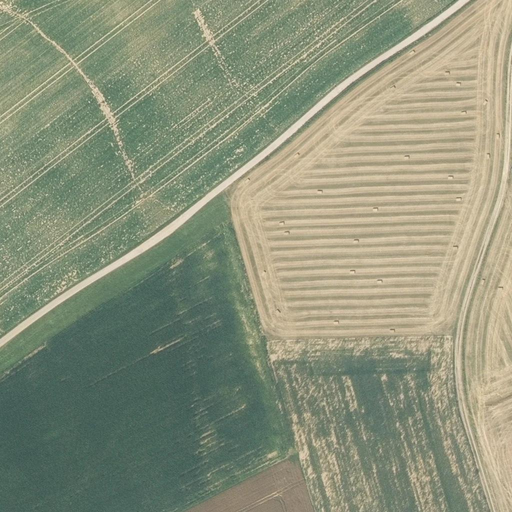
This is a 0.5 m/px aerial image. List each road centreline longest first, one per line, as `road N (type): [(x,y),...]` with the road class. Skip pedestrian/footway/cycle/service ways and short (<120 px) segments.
road 1 (track): [(465,0),(356,75),(170,228),(0,343)]
road 2 (track): [(491,511),(456,368),(461,320),(505,172),(511,51)]
